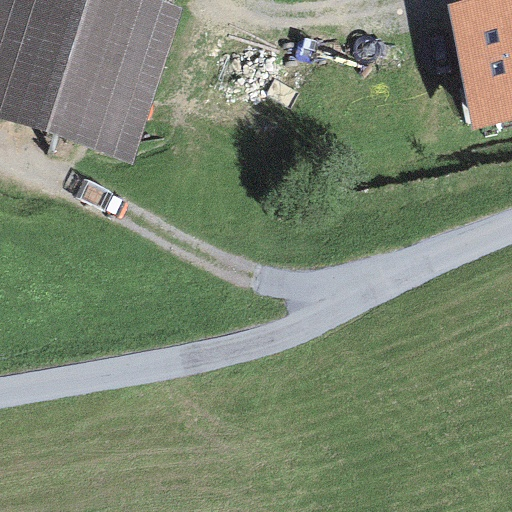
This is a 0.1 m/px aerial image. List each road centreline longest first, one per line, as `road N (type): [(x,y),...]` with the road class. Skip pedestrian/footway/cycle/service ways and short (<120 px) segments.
road 1 (track): [(0,393),(213,351),(511,229)]
road 2 (track): [(363,294),(254,275),(82,185),(0,161)]
road 3 (track): [(388,0),(298,18),(231,0)]
